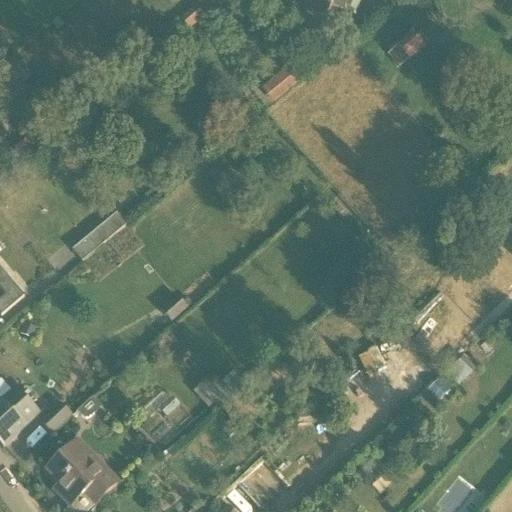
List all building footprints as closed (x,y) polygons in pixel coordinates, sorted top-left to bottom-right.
[(282,0),(288,3),(323,19),(330,4),(355,16),(362,0),(282,0)] [(410,63),(425,50),(412,34),(396,47),(398,49),(388,56),(399,69),(409,61),(410,63)] [(0,35),(0,56),(10,48),(0,35)] [(9,64),(3,69),(17,86),(17,85),(25,79),(27,77),(31,74),(17,57),(12,61),(10,62),(9,64)] [(272,102),(302,78),(291,63),(260,87),(272,102)] [(83,263),(127,226),(118,215),(73,252),(83,263)] [(25,298),(0,268),(0,287),(7,296),(0,302),(0,316),(1,318),(25,298)] [(178,299),(162,313),(172,324),(188,311),(178,299)] [(460,359),(445,375),(457,388),(473,373),(460,359)] [(233,401),(232,400),(220,387),(213,379),(204,388),(224,409),(233,401)] [(0,445),(4,450),(40,415),(15,389),(0,403),(0,445)] [(93,399),(78,414),(83,419),(87,421),(91,419),(102,408),(93,399)] [(53,436),(71,418),(60,407),(42,425),(53,436)] [(98,506),(121,485),(79,442),(47,473),(68,494),(62,499),(71,509),(86,494),(98,506)] [(360,472),(368,480),(379,468),(371,461),(360,472)] [(211,511),(230,511),(221,502),(211,511)]
